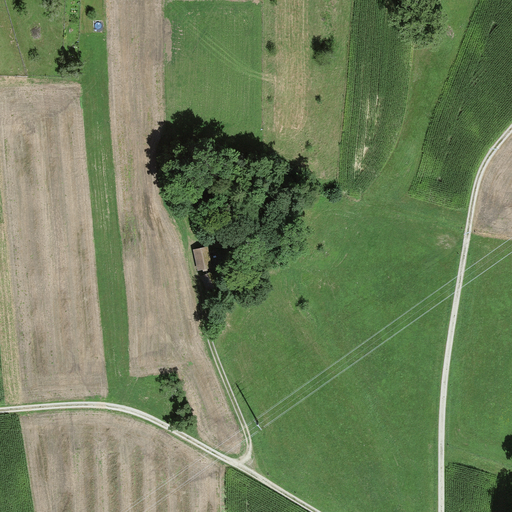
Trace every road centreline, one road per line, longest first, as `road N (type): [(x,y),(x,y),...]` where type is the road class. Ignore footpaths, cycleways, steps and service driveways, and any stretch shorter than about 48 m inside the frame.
road 1 (track): [(511,125),(479,170),(439,453)]
road 2 (track): [(242,467),(246,436),(204,320),(185,211)]
road 3 (track): [(242,467),(144,412),(89,401),(0,407)]
